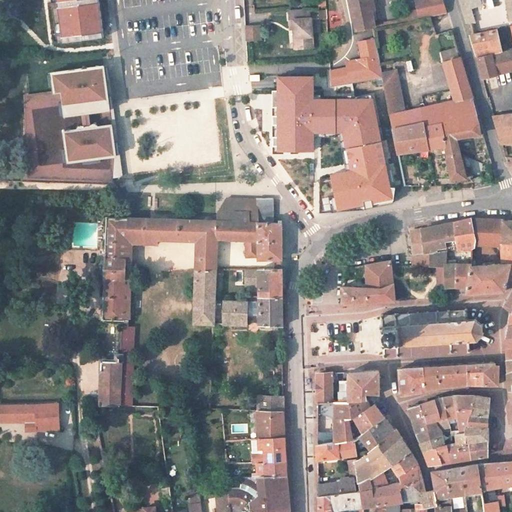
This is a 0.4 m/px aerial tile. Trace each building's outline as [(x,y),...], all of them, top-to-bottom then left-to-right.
[(102,29),(97,0),(54,0),(60,35),(102,29)] [(374,32),(367,0),(349,0),(357,36),(374,32)] [(451,15),(446,0),(432,0),(416,4),(419,22),(451,15)] [(478,27),(470,0),(461,0),(467,21),(469,29),(478,27)] [(316,49),(316,19),(310,19),(309,9),(292,10),(293,20),(296,20),(297,41),(301,41),(301,50),(316,49)] [(246,25),(247,42),(263,41),(262,24),(246,25)] [(376,48),(383,47),(380,31),(373,32),(376,48)] [(503,45),(499,32),(472,38),(473,43),(477,60),(478,60),(504,53),(503,45)] [(328,71),(329,86),(381,78),(380,72),(373,38),(357,42),(360,58),(355,59),(357,66),(346,68),(328,71)] [(511,42),(503,45),(504,53),(511,51),(511,42)] [(511,71),(511,51),(504,53),(478,60),(484,81),(499,76),(500,75),(511,71)] [(468,80),(460,54),(442,58),(448,85),(468,80)] [(35,164),(26,94),(20,94),(25,176),(106,180),(105,177),(118,175),(102,63),(98,64),(104,108),(95,109),(98,124),(106,123),(112,163),(105,164),(105,167),(58,167),(58,161),(35,164)] [(284,72),(298,69),(297,63),(283,65),(284,72)] [(98,64),(47,71),(49,91),(26,94),(35,164),(58,161),(58,167),(105,167),(105,164),(112,163),(106,123),(98,124),(95,109),(104,108),(98,64)] [(403,107),(393,70),(380,72),(381,78),(392,127),(419,123),(420,126),(426,125),(422,103),(403,107)] [(277,86),(271,86),(272,150),(297,150),(297,147),(312,147),(312,133),(312,128),(342,127),(346,144),(351,167),(330,171),(331,173),(336,209),(344,208),(365,205),(365,204),(369,203),(385,200),(392,198),(394,183),(389,182),(371,96),(312,105),(311,73),(277,73),(277,86)] [(473,100),(468,80),(448,85),(451,97),(422,103),(426,125),(439,122),(444,144),(446,155),(461,152),(458,136),(481,132),(473,100)] [(511,115),(495,117),(492,117),(500,144),(501,145),(511,145),(511,115)] [(444,144),(439,122),(426,125),(420,126),(425,148),(444,144)] [(425,148),(420,126),(419,123),(392,127),(398,153),(425,148)] [(262,149),(267,146),(260,134),(255,137),(262,149)] [(274,168),(280,164),(271,151),(266,155),(274,168)] [(466,170),(461,152),(446,155),(451,174),(466,170)] [(289,190),(299,202),(304,198),(294,187),(289,190)] [(226,216),(227,202),(234,202),(234,195),(220,194),(211,208),(211,216),(214,216),(226,216)] [(252,217),(251,194),(249,194),(249,201),(245,201),(246,195),(234,195),(234,202),(227,202),(226,216),(252,217)] [(266,219),(267,194),(251,194),(252,217),(255,255),(255,257),(279,257),(278,219),(266,219)] [(309,217),(315,214),(306,201),(300,205),(309,217)] [(128,248),(128,213),(100,212),(99,318),(129,318),(128,248)] [(211,216),(128,213),(128,248),(160,249),(161,239),(194,240),(194,258),(213,258),(214,225),(214,216),(211,216)] [(255,255),(252,217),(226,216),(214,216),(215,237),(244,238),(244,256),(255,255)] [(471,249),(472,246),(473,244),(473,242),(471,217),(462,219),(455,221),(458,248),(442,252),(445,264),(456,262),(469,261),(469,260),(470,254),(471,249)] [(502,242),(504,218),(500,218),(471,217),(473,242),(502,242)] [(511,217),(509,218),(504,218),(502,242),(510,242),(509,250),(511,249),(511,217)] [(458,248),(455,221),(450,222),(434,226),(424,228),(420,229),(412,231),(413,239),(410,240),(413,258),(428,255),(442,252),(458,248)] [(504,292),(508,258),(509,250),(510,242),(502,242),(502,255),(485,255),(484,252),(478,253),(477,260),(469,261),(468,286),(463,286),(463,294),(489,293),(498,292),(504,292)] [(445,264),(442,252),(428,255),(430,268),(445,267),(445,264)] [(430,268),(428,255),(413,258),(409,259),(412,269),(430,268)] [(468,286),(469,261),(456,262),(457,286),(459,286),(463,286),(468,286)] [(457,286),(456,262),(445,264),(445,267),(443,287),(448,286),(457,286)] [(393,305),(389,264),(368,268),(368,286),(370,305),(382,305),(393,305)] [(212,302),(212,265),(195,265),(194,301),(212,302)] [(252,281),(252,273),(256,272),(256,266),(242,266),(242,280),(252,281)] [(281,283),(281,267),(256,266),(256,272),(252,273),(252,281),(256,281),(257,296),(281,297),(281,283)] [(370,305),(368,286),(346,287),(343,306),(349,306),(370,305)] [(281,309),(281,297),(257,296),(259,325),(281,326),(281,309)] [(222,323),(222,302),(212,302),(194,301),(194,322),(213,323),(222,323)] [(244,324),(243,303),(242,302),(222,302),(222,323),(244,324)] [(465,320),(463,311),(379,313),(379,322),(376,322),(376,349),(379,349),(379,356),(464,355),(465,347),(470,347),(473,346),(476,345),(479,343),(481,340),(482,338),(483,334),(484,332),(483,328),(482,327),(480,324),(477,322),(475,321),(473,321),(471,321),(465,320)] [(137,327),(122,327),(122,351),(137,351),(137,327)] [(120,409),(122,361),(117,361),(101,361),(102,409),(120,409)] [(467,382),(464,364),(438,365),(420,365),(425,389),(429,387),(452,382),(464,382),(467,382)] [(481,375),(476,364),(464,364),(467,382),(476,382),(484,382),(481,375)] [(495,374),(494,364),(484,364),(476,364),(481,375),(495,374)] [(425,389),(420,365),(415,365),(395,366),(401,394),(425,389)] [(335,402),(335,366),(317,366),(317,379),(317,398),(317,403),(335,402)] [(376,396),(377,366),(365,366),(348,366),(349,402),(369,402),(368,399),(376,399),(376,396)] [(496,382),(495,374),(481,375),(484,382),(496,382)] [(455,412),(451,393),(447,394),(439,396),(444,415),(455,412)] [(466,416),(474,394),(460,393),(451,393),(455,412),(458,429),(467,429),(466,416)] [(284,411),(282,394),(259,394),(258,411),(260,411),(284,411)] [(487,404),(487,394),(474,394),(466,416),(487,415),(487,404)] [(444,415),(439,396),(436,397),(431,399),(435,417),(437,425),(446,423),(444,415)] [(435,417),(431,399),(425,401),(420,402),(425,419),(435,417)] [(349,418),(349,402),(335,402),(335,442),(335,444),(352,443),(347,419),(349,418)] [(370,405),(369,402),(349,402),(349,418),(355,416),(371,409),(370,405)] [(419,437),(420,441),(440,433),(437,425),(435,417),(425,419),(420,402),(406,406),(419,437)] [(63,446),(58,407),(0,406),(0,420),(25,421),(26,424),(33,424),(36,445),(63,446)] [(384,417),(382,415),(380,414),(376,408),(371,409),(355,416),(362,435),(384,417)] [(284,411),(260,411),(260,442),(286,442),(285,427),(284,411)] [(487,428),(487,415),(466,416),(467,429),(487,428)] [(400,434),(397,428),(393,429),(389,424),(386,420),(384,417),(362,435),(370,453),(356,461),(358,469),(381,457),(383,455),(385,454),(400,434)] [(487,431),(487,428),(467,429),(458,429),(460,441),(488,436),(487,431)] [(444,445),(441,433),(440,433),(420,441),(423,447),(424,449),(444,445)] [(390,463),(409,449),(404,442),(402,437),(400,434),(385,454),(390,463)] [(488,436),(460,441),(453,443),(448,444),(453,459),(488,452),(488,442),(488,436)] [(287,456),(286,445),(286,442),(260,442),(261,460),(253,460),(252,467),(264,467),(288,466),(287,456)] [(354,453),(352,443),(335,444),(335,442),(318,443),(318,448),(318,457),(335,456),(339,454),(354,453)] [(453,459),(448,444),(444,445),(424,449),(427,458),(430,464),(453,459)] [(416,463),(414,460),(411,454),(409,449),(390,463),(394,473),(416,463)] [(378,472),(386,466),(381,457),(358,469),(360,481),(361,484),(378,472)] [(511,483),(511,458),(505,459),(477,462),(479,489),(492,487),(511,483)] [(358,469),(356,461),(356,460),(349,460),(349,465),(353,482),(360,481),(358,469)] [(479,489),(477,462),(470,464),(462,465),(464,492),(472,491),(473,494),(479,493),(479,489)] [(419,474),(418,469),(416,463),(394,473),(398,483),(396,484),(396,486),(421,481),(421,478),(419,474)] [(464,492),(462,465),(447,469),(448,481),(449,495),(464,492)] [(244,482),(289,479),(288,473),(288,466),(264,467),(265,474),(242,474),(242,467),(226,467),(227,483),(244,482)] [(448,481),(447,469),(434,471),(434,481),(434,482),(448,481)] [(384,487),(378,472),(361,484),(362,493),(384,487)] [(202,511),(200,476),(192,476),(192,485),(187,485),(188,511),(202,511)] [(291,511),(290,499),(289,479),(244,482),(242,491),(227,488),(229,511),(291,511)] [(362,493),(361,484),(360,481),(353,482),(350,482),(318,482),(318,485),(318,494),(328,494),(362,493)] [(423,500),(422,487),(421,481),(396,486),(400,501),(413,499),(415,509),(424,509),(423,500)] [(449,495),(448,481),(434,482),(434,489),(436,498),(449,495)] [(400,501),(396,486),(396,484),(384,487),(362,493),(365,507),(397,502),(400,501)] [(229,511),(227,488),(214,489),(214,511),(229,511)] [(365,507),(362,493),(328,494),(331,511),(365,507)] [(331,511),(328,494),(318,494),(318,500),(317,511),(331,511)] [(495,511),(494,499),(480,500),(480,511),(495,511)]
